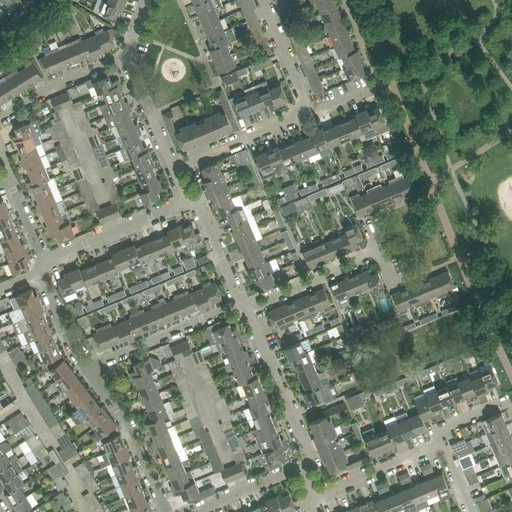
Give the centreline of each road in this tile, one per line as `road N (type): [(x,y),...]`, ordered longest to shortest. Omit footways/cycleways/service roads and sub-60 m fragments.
road 1 (residential): [(470,511),(439,448),(309,499)]
road 2 (residential): [(303,466),(307,455),(244,307)]
road 3 (residential): [(86,366),(241,302)]
road 4 (residential): [(165,511),(125,416),(86,366)]
road 5 (residential): [(45,260),(184,198)]
road 6 (residential): [(173,169),(308,113)]
road 7 (residential): [(244,307),(378,252)]
road 8 (residential): [(0,119),(49,86),(124,56)]
road 9 (residential): [(124,56),(173,169)]
road 10 (residential): [(308,113),(262,0)]
road 11 (residential): [(241,302),(204,214),(184,198)]
